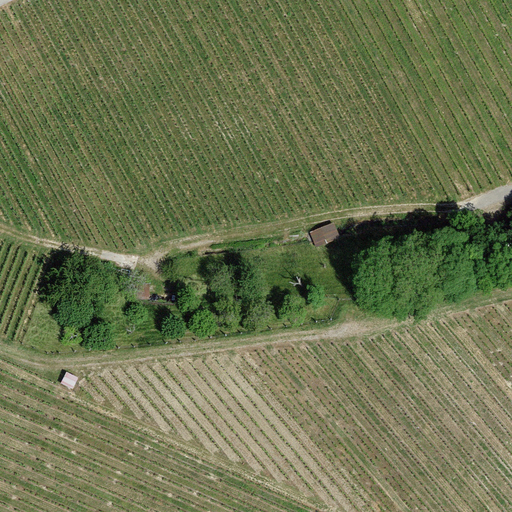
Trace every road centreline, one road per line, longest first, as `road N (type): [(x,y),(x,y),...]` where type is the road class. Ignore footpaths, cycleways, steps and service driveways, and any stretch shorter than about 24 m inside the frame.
road 1 (track): [(0,226),(55,246),(134,258),(321,219),(451,209)]
road 2 (track): [(0,345),(46,360),(98,359),(347,325)]
